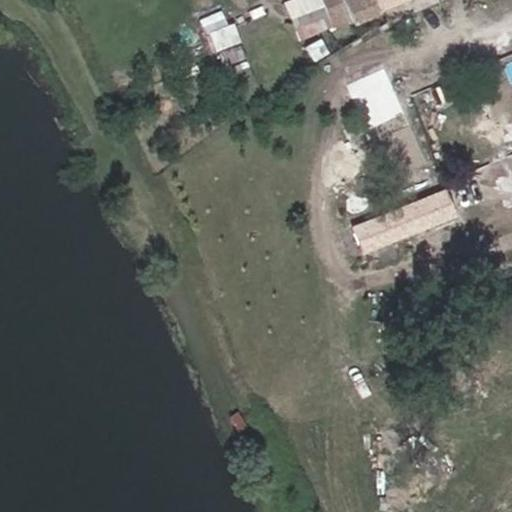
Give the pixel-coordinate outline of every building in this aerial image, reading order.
[(375,12),(369,0),(318,0),(330,27),(347,19),(349,24),(375,12)] [(369,0),(375,12),(402,0),(369,0)] [(326,53),(318,39),(303,47),(311,62),(326,53)] [(370,249),(463,211),(453,186),(360,224),(370,249)] [(245,427),(237,412),(228,418),(237,432),(245,427)]
